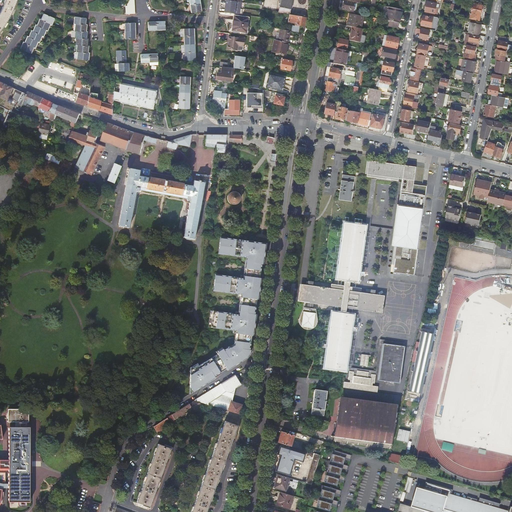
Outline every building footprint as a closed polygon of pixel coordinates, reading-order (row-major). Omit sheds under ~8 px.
[(16,0),(5,0),(4,5),(3,5),(2,8),(0,12),(0,31),(4,27),(7,21),(12,12),(15,5),(16,0)] [(126,14),(135,14),(134,0),(126,0),(127,6),(125,6),(126,14)] [(189,0),(190,5),(190,6),(191,6),(192,13),(191,13),(191,14),(201,12),(201,11),(200,4),(200,3),(200,4),(199,0),(189,0)] [(292,1),(283,0),(280,0),(278,13),(289,15),(290,15),(292,1)] [(240,2),(230,1),(228,1),(226,1),(226,4),(225,4),(224,8),(226,8),(225,13),(239,15),(240,9),(241,2),(240,2)] [(353,3),(352,2),(344,1),(342,9),(352,12),(353,7),(353,3)] [(437,4),(428,2),(426,11),(435,14),(437,4)] [(483,5),(470,3),(469,8),(473,9),(471,19),(480,20),(483,5)] [(386,20),(397,23),(399,15),(400,15),(402,10),(389,7),(386,20)] [(41,20),(40,20),(37,26),(35,25),(35,26),(36,26),(33,32),(31,31),(31,32),(32,32),(29,38),(27,37),(27,38),(25,43),(23,43),(21,49),(20,50),(31,54),(31,53),(33,47),(35,48),(35,47),(38,42),(39,42),(42,36),(43,37),(43,36),(46,30),(47,31),(48,30),(47,30),(50,24),(52,25),(51,25),(54,19),(44,14),(44,15),(41,20)] [(360,29),(362,17),(350,14),(347,26),(352,27),(360,29)] [(306,18),(290,15),(289,15),(287,22),(294,24),(294,26),(296,27),(296,25),(299,26),(304,27),(306,18)] [(233,20),(232,31),(245,33),(247,24),(248,18),(233,16),(233,20)] [(433,17),(424,16),(422,25),(431,27),(433,17)] [(431,27),(430,30),(435,31),(436,30),(439,19),(438,17),(433,16),(433,17),(431,27)] [(76,52),(78,53),(77,59),(88,61),(88,60),(89,54),(87,53),(88,47),(87,46),(87,40),(88,40),(86,39),(87,33),(85,32),(86,26),(87,26),(87,25),(85,25),(86,19),(86,18),(75,17),(74,24),(75,24),(75,31),(74,31),(76,32),(75,38),(77,39),(76,45),(77,46),(77,52),(76,52)] [(148,23),(148,31),(165,30),(165,22),(148,23)] [(125,39),(125,40),(135,39),(136,39),(135,39),(135,31),(135,23),(125,23),(124,24),(125,24),(125,31),(125,32),(125,39)] [(473,24),(471,34),(480,36),(481,26),(473,24)] [(350,41),(360,43),(362,29),(360,29),(352,27),(350,34),(352,34),(350,41)] [(194,28),(184,29),(184,36),(184,37),(185,45),(184,45),(185,45),(185,53),(185,60),(185,61),(195,61),(195,60),(195,53),(195,52),(194,45),(195,45),(195,44),(194,44),(194,37),(194,36),(194,29),(194,28)] [(277,29),(276,29),(275,31),(277,31),(275,40),(287,44),(288,36),(289,35),(290,31),(286,31),(277,29)] [(422,29),(420,38),(429,39),(430,31),(422,29)] [(467,34),(465,44),(478,47),(480,37),(467,34)] [(386,42),(383,41),(382,46),(396,49),(398,38),(387,36),(386,42)] [(244,39),(228,37),(226,50),(236,51),(236,52),(240,52),(243,51),(244,47),(243,47),(244,39)] [(346,51),(348,40),(339,39),(336,49),(346,51)] [(287,44),(275,40),(274,40),(272,52),(285,55),(288,44),(287,44)] [(497,50),(506,51),(507,52),(508,45),(507,42),(499,41),(497,50)] [(419,56),(426,57),(427,56),(429,45),(419,43),(417,54),(420,54),(419,56)] [(465,52),(464,57),(475,59),(476,54),(475,54),(475,52),(476,52),(477,48),(467,45),(466,52),(465,52)] [(380,60),(394,63),(396,50),(382,47),(380,60)] [(346,51),(336,49),(334,64),(344,66),(347,51),(346,51)] [(506,51),(497,50),(496,56),(496,60),(504,61),(506,51)] [(116,51),(117,64),(119,64),(119,71),(119,72),(129,72),(129,71),(128,71),(128,64),(128,63),(126,63),(125,51),(116,51)] [(141,55),(141,63),(158,62),(158,54),(141,55)] [(235,56),(233,66),(233,69),(243,70),(243,69),(243,68),(244,65),(245,58),(235,56)] [(424,69),(426,57),(419,56),(419,57),(417,56),(415,67),(424,69)] [(463,59),(461,71),(473,73),(473,70),(474,70),(476,62),(464,59),(463,59)] [(292,61),(282,60),(280,69),(290,71),(292,61)] [(497,60),(495,73),(508,75),(510,62),(506,61),(505,62),(497,60)] [(393,64),(383,61),(382,65),(380,74),(391,76),(393,64)] [(336,83),(340,84),(342,74),(339,73),(340,70),(343,71),(344,66),(334,64),(333,64),(332,68),(327,67),(325,76),(328,77),(327,82),(336,83)] [(232,70),(219,68),(218,74),(217,74),(216,80),(231,82),(232,70)] [(412,75),(411,79),(419,81),(421,70),(413,68),(412,71),(411,71),(411,75),(412,75)] [(85,70),(80,69),(77,81),(75,87),(81,89),(85,70)] [(473,73),(461,71),(457,70),(456,74),(462,75),(461,77),(462,78),(462,80),(471,82),(473,73)] [(493,74),(491,84),(499,86),(500,86),(502,76),(493,74)] [(269,75),(266,87),(281,91),(284,78),(269,75)] [(190,78),(190,77),(180,77),(180,84),(180,85),(180,93),(179,93),(180,93),(179,101),(179,109),(189,109),(189,101),(189,93),(190,93),(189,93),(189,85),(190,85),(190,78)] [(379,80),(378,87),(379,87),(378,90),(381,91),(387,92),(388,85),(389,85),(390,80),(388,80),(388,79),(380,77),(379,80)] [(449,80),(441,78),(440,85),(438,93),(442,94),(444,85),(447,86),(449,80)] [(418,93),(419,86),(420,83),(410,81),(408,91),(418,93)] [(327,82),(325,91),(336,93),(337,88),(335,88),(336,83),(327,82)] [(6,84),(2,93),(1,96),(0,97),(0,106),(9,111),(9,112),(2,130),(10,134),(17,117),(18,114),(20,110),(22,104),(24,100),(27,94),(23,93),(23,92),(18,102),(17,103),(16,102),(15,103),(9,100),(10,98),(9,98),(13,88),(6,84)] [(155,92),(114,84),(113,90),(113,92),(113,98),(119,100),(119,101),(147,107),(147,108),(152,108),(155,92)] [(491,84),(490,84),(488,94),(497,96),(499,86),(491,84)] [(225,109),(225,108),(226,97),(226,94),(221,94),(222,87),(218,87),(217,91),(214,91),(213,98),(214,98),(213,103),(214,105),(218,108),(225,109)] [(373,105),(377,105),(379,97),(380,97),(381,91),(378,90),(372,89),(369,104),(373,105)] [(28,92),(27,94),(24,100),(39,107),(44,98),(40,97),(28,92)] [(89,94),(87,106),(92,108),(96,109),(99,110),(101,102),(101,101),(95,99),(96,94),(89,92),(89,94)] [(106,113),(112,115),(113,98),(113,92),(107,92),(106,94),(109,95),(107,104),(102,102),(101,102),(99,110),(106,113)] [(78,93),(75,103),(84,105),(87,106),(89,94),(87,94),(87,96),(78,93)] [(251,106),(262,106),(263,93),(246,93),(246,108),(251,108),(251,106)] [(419,95),(406,93),(404,104),(406,105),(406,106),(417,108),(418,103),(413,102),(414,98),(418,99),(419,95)] [(438,93),(437,99),(436,106),(439,107),(443,108),(444,102),(442,102),(444,94),(442,94),(438,93)] [(284,97),(275,95),(273,104),(282,106),(284,97)] [(492,105),(496,106),(503,107),(505,98),(493,95),(492,97),(493,98),(493,100),(492,105)] [(44,98),(39,107),(48,110),(47,120),(46,120),(45,124),(41,124),(42,122),(40,121),(40,123),(38,133),(48,135),(51,120),(51,116),(50,111),(54,103),(51,102),(44,98)] [(229,110),(227,110),(225,110),(225,113),(224,113),(224,115),(238,115),(239,101),(229,101),(229,110)] [(56,114),(60,105),(59,105),(54,103),(50,111),(55,114),(56,114)] [(333,116),(335,105),(326,103),(324,114),(333,116)] [(335,105),(333,116),(335,116),(335,117),(344,119),(347,109),(339,107),(339,104),(336,103),(335,105)] [(488,104),(486,104),(484,116),(493,117),(496,106),(492,105),(488,104)] [(62,116),(61,116),(74,121),(73,124),(68,123),(67,124),(74,127),(79,114),(71,110),(61,106),(60,105),(56,114),(62,116)] [(448,122),(460,124),(462,112),(455,110),(451,109),(448,122)] [(360,110),(359,113),(357,123),(368,126),(370,114),(361,112),(361,110),(360,110)] [(401,120),(409,121),(410,118),(410,115),(411,115),(411,111),(403,110),(401,120)] [(345,121),(357,123),(359,113),(347,111),(345,121)] [(382,128),(385,113),(377,112),(376,115),(372,114),(370,127),(379,129),(382,128)] [(388,114),(385,113),(382,128),(379,129),(370,127),(369,127),(369,128),(368,130),(381,133),(385,131),(388,114)] [(481,137),(488,140),(492,129),(502,131),(504,124),(492,122),(492,121),(487,120),(485,128),(483,127),(481,137)] [(431,123),(419,121),(418,125),(417,130),(421,130),(421,132),(429,134),(430,130),(431,123)] [(414,125),(401,122),(400,132),(412,134),(414,125)] [(144,140),(145,136),(131,132),(109,124),(101,141),(124,149),(140,154),(144,140)] [(455,134),(458,135),(458,132),(460,133),(461,126),(451,124),(450,127),(448,127),(447,132),(448,133),(447,139),(454,140),(455,134)] [(442,131),(439,131),(439,132),(437,131),(430,130),(429,134),(428,139),(437,141),(437,142),(441,143),(443,136),(441,136),(442,131)] [(72,136),(70,139),(73,140),(86,146),(77,168),(94,175),(105,147),(96,143),(99,135),(91,132),(90,134),(88,134),(87,137),(73,132),(72,136)] [(217,151),(218,151),(227,151),(227,144),(227,141),(227,139),(228,134),(208,133),(207,144),(217,144),(217,151)] [(192,135),(169,142),(168,147),(177,149),(178,144),(190,146),(192,135)] [(484,152),(493,155),(497,145),(487,142),(484,152)] [(493,155),(501,158),(504,150),(501,149),(502,146),(502,145),(503,145),(502,145),(502,144),(501,143),(498,142),(497,145),(493,155)] [(415,166),(374,161),(372,174),(400,178),(414,180),(415,166)] [(121,165),(114,163),(107,180),(114,182),(121,165)] [(140,186),(142,187),(146,187),(183,194),(185,194),(187,195),(186,198),(187,199),(188,200),(189,201),(183,236),(194,238),(204,182),(193,180),(192,185),(185,184),(148,177),(139,175),(140,170),(129,168),(119,225),(130,227),(136,191),(137,191),(138,191),(139,190),(139,189),(140,186)] [(452,174),(450,184),(463,187),(465,176),(452,174)] [(343,198),(352,200),(355,177),(343,175),(340,198),(343,198)] [(413,274),(414,262),(412,262),(412,259),(415,259),(416,250),(413,249),(414,247),(416,247),(420,220),(417,220),(419,207),(422,207),(424,194),(422,193),(423,185),(413,184),(414,180),(400,178),(399,188),(401,188),(401,191),(399,190),(397,204),(399,204),(397,217),(395,217),(393,228),(393,232),(391,244),(392,244),(390,256),(393,256),(392,259),(390,259),(388,271),(413,274)] [(487,197),(489,189),(490,184),(484,183),(485,181),(477,179),(473,194),(479,195),(484,196),(487,197)] [(146,187),(142,187),(141,190),(184,197),(185,194),(183,194),(146,187)] [(505,192),(489,189),(487,197),(487,200),(503,204),(503,202),(505,194),(505,192)] [(240,196),(239,195),(238,194),(238,193),(237,193),(235,192),(234,192),(232,192),(230,193),(229,194),(228,195),(227,196),(227,198),(227,199),(228,200),(228,201),(229,202),(230,203),(231,204),(232,204),(234,204),(235,204),(237,203),(238,202),(239,201),(240,199),(240,198),(240,196)] [(511,196),(505,194),(503,202),(511,204),(511,196)] [(461,208),(448,205),(446,216),(459,219),(461,208)] [(481,214),(468,210),(465,221),(479,224),(481,214)] [(364,224),(342,221),(334,279),(343,280),(346,280),(348,281),(356,282),(357,276),(356,276),(362,229),(363,229),(364,224)] [(357,276),(356,282),(360,282),(367,229),(393,232),(393,228),(364,224),(363,229),(362,229),(356,276),(357,276)] [(217,373),(223,369),(244,356),(248,351),(248,350),(249,343),(250,336),(253,314),(254,307),(255,299),(258,278),(259,271),(260,264),(263,243),(241,240),(236,239),(222,237),(221,242),(219,242),(218,249),(220,249),(219,254),(234,256),(239,257),(242,257),(247,258),(248,258),(247,260),(246,260),(246,268),(245,269),(244,276),(244,279),(239,278),(236,278),(236,277),(231,277),(216,275),(215,280),(214,279),(213,286),(215,286),(214,291),(228,293),(233,294),(234,293),(237,294),(241,295),(242,295),(242,297),(241,297),(240,305),(239,312),(239,315),(234,314),(231,314),(231,313),(226,313),(217,311),(212,311),(209,327),(215,328),(223,329),(228,330),(229,330),(232,330),(237,331),(237,333),(236,333),(236,334),(235,333),(234,341),(233,346),(229,348),(227,347),(219,352),(218,351),(214,354),(216,356),(209,360),(203,364),(202,362),(196,366),(194,367),(190,369),(191,372),(188,374),(187,387),(189,391),(217,373)] [(471,245),(494,250),(495,244),(473,239),(471,245)] [(346,280),(343,280),(342,285),(330,284),(329,287),(331,287),(331,289),(330,291),(329,290),(327,305),(332,306),(339,307),(338,314),(330,313),(323,369),(345,372),(345,370),(346,366),(345,366),(349,339),(349,338),(340,336),(341,328),(350,330),(351,319),(352,319),(353,314),(344,313),(345,308),(357,309),(358,302),(356,302),(357,293),(358,290),(359,291),(360,288),(347,286),(348,281),(346,280)] [(330,291),(331,289),(298,285),(296,301),(327,305),(329,290),(330,291)] [(381,296),(357,293),(356,302),(358,302),(357,309),(380,312),(381,305),(380,305),(381,296)] [(315,309),(303,308),(299,318),(298,322),(299,325),(300,327),(302,329),(304,329),(306,330),(308,330),(309,330),(311,329),(314,327),(315,325),(316,322),(315,309)] [(357,314),(353,314),(352,319),(351,319),(350,330),(341,328),(340,336),(349,338),(353,338),(357,314)] [(419,380),(419,378),(423,379),(424,375),(422,374),(424,368),(425,368),(426,364),(422,363),(423,361),(427,361),(427,357),(426,356),(427,350),(429,350),(430,346),(426,345),(427,343),(431,344),(431,339),(430,339),(431,332),(421,330),(408,390),(418,392),(419,385),(421,386),(422,381),(419,380)] [(353,340),(349,339),(345,366),(346,366),(345,370),(348,370),(353,371),(353,373),(356,373),(356,370),(367,371),(367,375),(370,375),(370,373),(374,374),(375,368),(350,365),(353,340)] [(378,374),(382,343),(403,346),(403,342),(379,339),(375,368),(374,374),(375,374),(378,374)] [(378,374),(377,380),(386,381),(392,382),(398,382),(403,346),(382,343),(378,374)] [(244,356),(223,369),(224,371),(244,358),(250,352),(250,350),(248,350),(248,351),(244,356)] [(360,365),(369,366),(370,354),(362,354),(360,365)] [(188,367),(188,374),(191,372),(190,369),(194,367),(196,366),(195,364),(188,367)] [(367,371),(356,370),(356,373),(353,373),(353,371),(348,370),(347,379),(349,379),(349,382),(343,381),(342,387),(376,391),(377,385),(371,385),(372,382),(374,382),(375,374),(374,374),(370,373),(370,375),(367,375),(367,371)] [(189,391),(187,387),(187,394),(190,392),(218,375),(217,373),(189,391)] [(241,384),(235,374),(194,400),(240,415),(242,405),(231,401),(232,397),(233,397),(236,386),(241,384)] [(325,389),(313,387),(310,412),(322,413),(325,389)] [(339,396),(334,434),(389,441),(392,417),(395,417),(396,408),(393,407),(394,403),(339,396)] [(194,402),(189,405),(191,410),(193,413),(197,410),(201,413),(202,410),(209,413),(211,407),(194,402)] [(164,419),(153,426),(157,433),(162,430),(161,428),(191,410),(188,404),(164,419)] [(16,422),(18,422),(29,422),(29,409),(9,409),(8,422),(16,422)] [(236,426),(224,422),(208,463),(190,511),(204,511),(206,508),(207,508),(207,507),(208,505),(207,505),(217,476),(218,477),(219,475),(220,474),(219,473),(229,445),(230,445),(231,443),(231,442),(230,442),(236,426)] [(28,428),(18,427),(16,427),(9,427),(9,460),(7,460),(7,467),(9,467),(8,501),(28,502),(28,473),(29,473),(29,456),(28,456),(28,428)] [(409,441),(410,430),(399,428),(397,440),(409,441)] [(280,432),(277,443),(301,450),(303,444),(291,441),(292,436),(280,432)] [(157,445),(136,503),(149,507),(153,494),(154,495),(154,493),(155,492),(154,491),(164,465),(165,464),(165,463),(165,462),(169,449),(157,445)] [(303,454),(279,447),(277,454),(279,455),(275,471),(288,475),(293,459),(301,462),(303,454)] [(350,456),(333,451),(332,454),(331,454),(329,461),(330,462),(329,465),(328,465),(326,472),(327,472),(326,476),(325,476),(323,483),(335,486),(338,479),(343,481),(344,477),(339,476),(341,468),(346,470),(347,467),(342,465),(344,458),(349,459),(350,456)] [(389,461),(402,463),(403,455),(390,453),(389,461)] [(305,483),(310,485),(319,456),(313,454),(305,483)] [(288,478),(277,475),(274,487),(284,490),(288,478)] [(410,508),(399,505),(397,511),(496,511),(497,511),(499,505),(478,499),(477,504),(475,504),(476,501),(466,498),(465,501),(450,496),(451,491),(425,483),(423,491),(416,489),(410,508)] [(340,492),(323,487),(322,490),(321,490),(318,497),(320,497),(319,501),(317,501),(315,508),(328,511),(330,504),(336,506),(337,502),(331,501),(333,494),(339,495),(340,492)] [(292,496),(279,493),(275,505),(288,509),(292,496)] [(98,511),(101,503),(95,501),(91,511),(98,511)]
